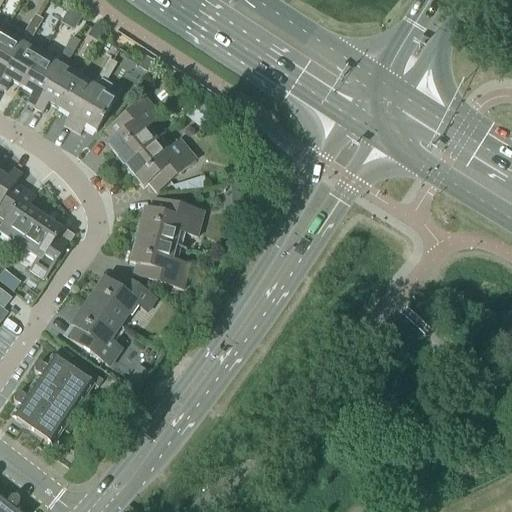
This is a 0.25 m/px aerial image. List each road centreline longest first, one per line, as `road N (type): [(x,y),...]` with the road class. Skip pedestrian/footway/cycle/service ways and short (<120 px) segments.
road 1 (tertiary): [(86,511),(261,296),(361,126)]
road 2 (residential): [(0,373),(97,237),(99,214),(81,179),(0,126)]
road 3 (secondary): [(174,0),(361,126)]
road 4 (secondary): [(361,126),(511,216)]
road 5 (secondary): [(381,94),(234,0)]
road 6 (secondary): [(470,153),(440,77),(434,14)]
